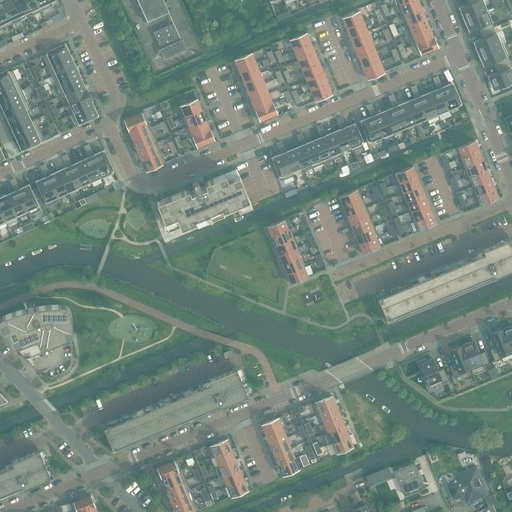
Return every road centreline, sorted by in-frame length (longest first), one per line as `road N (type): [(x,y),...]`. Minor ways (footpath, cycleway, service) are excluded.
road 1 (residential): [(459,57),(150,183),(132,178),(108,123)]
road 2 (residential): [(511,202),(332,277)]
road 3 (residential): [(511,304),(366,363)]
road 4 (residential): [(101,472),(241,417)]
road 5 (residential): [(0,361),(101,472)]
road 6 (residential): [(511,183),(459,57)]
road 7 (residential): [(241,417),(366,363)]
